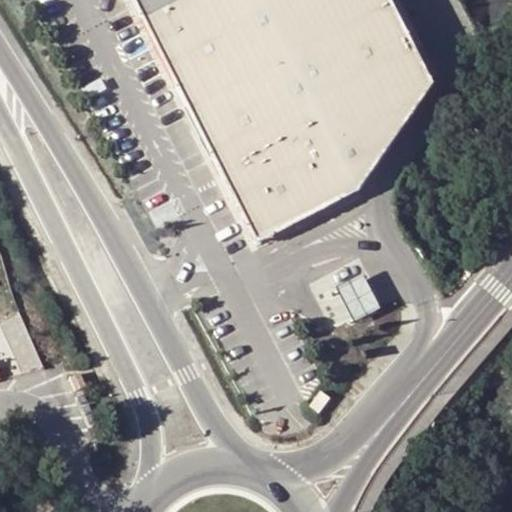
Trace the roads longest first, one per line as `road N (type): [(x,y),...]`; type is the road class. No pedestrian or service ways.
road 1 (primary): [(248,475),(0,20)]
road 2 (primary): [(0,106),(141,394),(161,497)]
road 3 (tertiary): [(413,390),(319,461),(248,475)]
road 4 (unclassified): [(104,511),(43,410),(0,405)]
road 5 (tertiary): [(511,277),(413,390)]
road 6 (tertiary): [(338,511),(413,390)]
